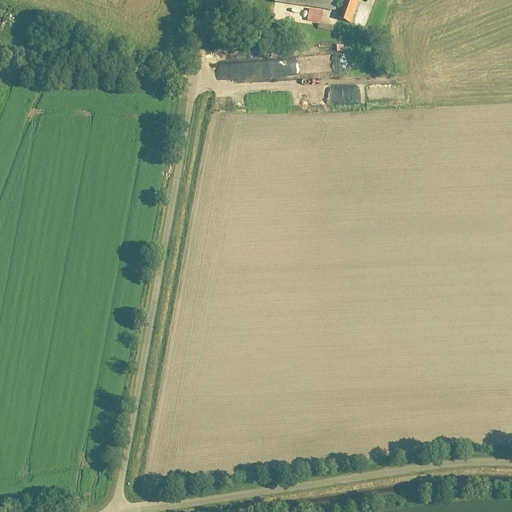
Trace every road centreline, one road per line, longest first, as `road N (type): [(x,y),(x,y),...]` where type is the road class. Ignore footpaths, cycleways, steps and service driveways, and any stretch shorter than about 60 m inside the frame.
road 1 (unclassified): [(209,0),(115,511)]
road 2 (unclassified): [(142,511),(437,462),(511,462)]
